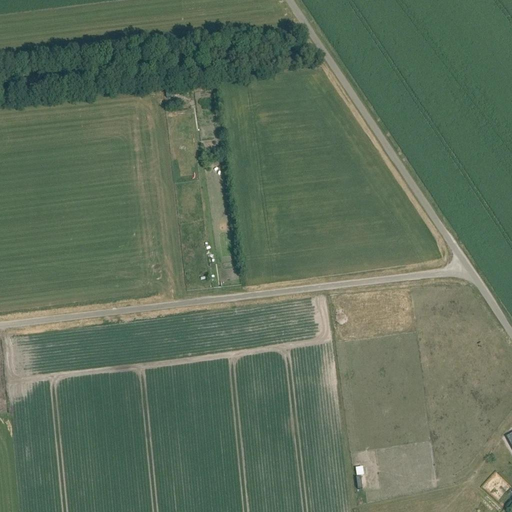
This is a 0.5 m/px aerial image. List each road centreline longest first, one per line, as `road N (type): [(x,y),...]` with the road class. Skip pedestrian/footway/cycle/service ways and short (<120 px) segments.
road 1 (unclassified): [(0,325),(467,265)]
road 2 (unclassified): [(467,265),(288,0)]
